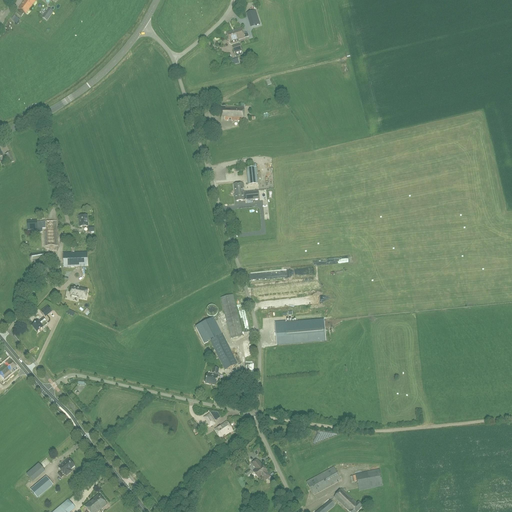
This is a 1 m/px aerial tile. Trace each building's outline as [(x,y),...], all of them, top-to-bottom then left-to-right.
[(26,14),(36,0),(25,0),(18,9),(26,14)] [(47,21),(53,12),(48,9),(42,18),(47,21)] [(260,26),(255,11),(246,14),(252,29),(260,26)] [(15,14),(12,19),(19,23),(22,19),(15,14)] [(238,40),(245,38),(249,37),(248,33),(243,34),(242,29),(235,31),(238,40)] [(239,42),(238,40),(235,31),(226,33),(230,44),(231,45),(239,42)] [(243,55),(240,47),(239,44),(232,47),(235,57),(243,55)] [(235,112),(235,107),(225,107),(225,108),(221,108),(221,120),(225,120),(228,121),(228,119),(231,119),(231,121),(244,121),(244,112),(239,111),(239,113),(237,113),(237,112),(235,112)] [(219,131),(219,125),(202,124),(201,129),(205,129),(205,133),(211,133),(211,131),(219,131)] [(1,153),(0,151),(0,159),(1,162),(2,165),(8,163),(7,159),(5,160),(2,153),(1,153)] [(9,164),(14,162),(10,152),(5,154),(9,164)] [(246,168),(248,184),(257,183),(256,167),(246,168)] [(235,193),(243,192),(243,188),(244,188),(243,184),(234,185),(234,193),(235,193)] [(243,192),(235,193),(236,202),(245,201),(245,200),(246,200),(247,200),(258,199),(258,192),(244,193),(244,192),(243,192)] [(80,227),(88,227),(87,216),(79,216),(80,227)] [(37,230),(37,229),(42,228),(46,228),(45,222),(41,222),(41,223),(37,223),(37,222),(28,223),(28,230),(37,230)] [(46,243),(56,242),(55,227),(46,227),(46,228),(46,232),(46,243)] [(74,253),(74,249),(71,249),(71,253),(63,253),(64,267),(88,266),(87,252),(81,253),(81,250),(78,251),(78,253),(74,253)] [(32,262),(45,260),(45,252),(31,254),(29,256),(30,260),(32,262)] [(72,287),(70,295),(79,297),(79,298),(86,299),(88,290),(81,288),(80,289),(72,287)] [(231,339),(243,336),(232,295),(221,298),(231,339)] [(265,307),(304,305),(304,299),(265,301),(265,307)] [(218,310),(216,305),(209,308),(211,314),(218,310)] [(45,317),(52,312),(48,306),(41,311),(45,317)] [(48,324),(45,321),(46,321),(43,318),(38,322),(32,326),(37,332),(43,328),(48,324)] [(220,335),(212,320),(202,324),(225,370),(237,364),(222,334),(220,335)] [(286,324),(286,322),(275,322),(277,345),(326,341),(324,321),(286,324)] [(0,379),(1,381),(17,368),(10,359),(0,366),(0,379)] [(254,384),(254,376),(253,376),(254,362),(245,361),(245,377),(240,376),(240,383),(254,384)] [(218,378),(219,374),(217,374),(218,369),(213,368),(212,373),(213,373),(212,376),(209,375),(210,372),(209,372),(208,375),(207,375),(205,383),(216,386),(217,378),(218,378)] [(210,427),(215,424),(209,414),(204,418),(210,427)] [(232,431),(227,422),(224,423),(224,424),(220,426),(215,429),(220,437),(225,434),(226,435),(232,431)] [(259,457),(264,453),(259,447),(254,451),(259,457)] [(66,476),(72,471),(70,470),(75,466),(69,459),(59,468),(62,472),(61,473),(60,472),(58,474),(61,478),(63,476),(63,475),(64,474),(65,474),(66,476)] [(261,466),(257,460),(252,464),(256,469),(256,468),(257,469),(254,472),(259,479),(262,477),(265,481),(270,477),(267,473),(268,472),(262,465),(261,466)] [(314,496),(341,481),(334,467),(306,482),(314,496)] [(359,491),(383,486),(379,469),(355,474),(359,491)] [(37,498),(53,485),(46,477),(31,490),(37,498)] [(357,503),(342,489),(334,497),(349,511),(357,511),(362,507),(358,502),(357,503)] [(89,511),(97,511),(107,504),(99,494),(85,506),(89,511)] [(70,511),(75,509),(69,502),(67,500),(60,506),(53,511),(70,511)] [(326,511),(335,505),(330,500),(316,511),(326,511)]
